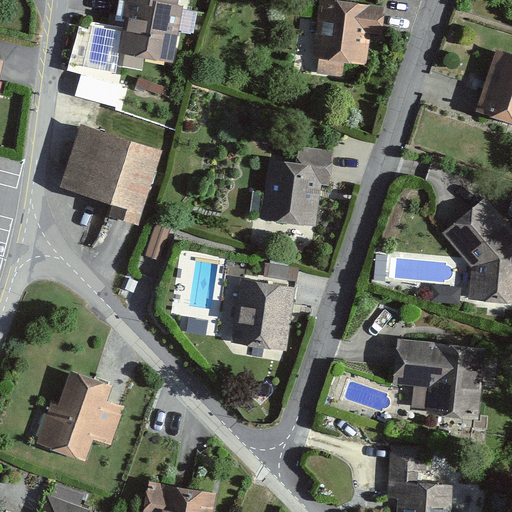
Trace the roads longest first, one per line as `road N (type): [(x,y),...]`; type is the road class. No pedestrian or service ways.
road 1 (residential): [(27,231),(270,477),(438,0)]
road 2 (residential): [(27,231),(54,0)]
